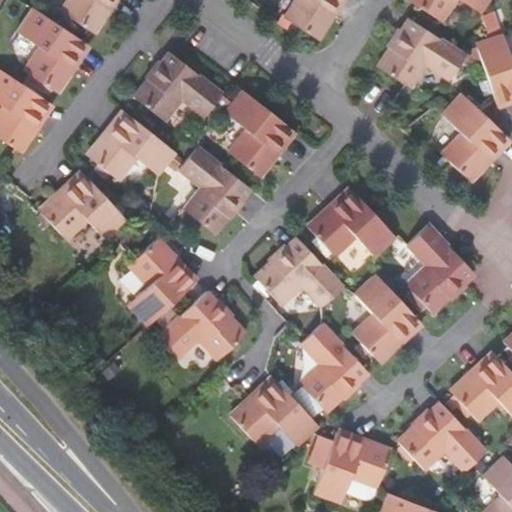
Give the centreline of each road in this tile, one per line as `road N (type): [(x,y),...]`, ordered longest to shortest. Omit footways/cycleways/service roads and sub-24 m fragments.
road 1 (residential): [(170,0),(38,164)]
road 2 (residential): [(354,122),(215,273)]
road 3 (residential): [(511,280),(369,419)]
road 4 (secondary): [(124,511),(122,498),(0,359)]
road 5 (residential): [(483,240),(354,122)]
road 6 (secondary): [(110,511),(0,399)]
road 7 (residential): [(314,89),(199,0)]
